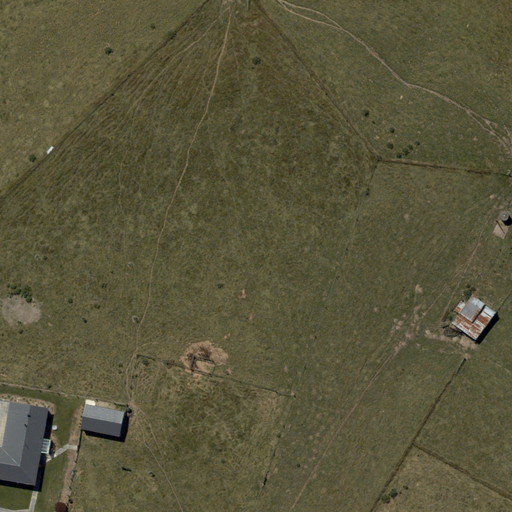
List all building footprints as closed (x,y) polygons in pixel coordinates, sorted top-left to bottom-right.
[(475,342),(495,316),(470,297),(450,323),(475,342)] [(184,387),(178,403),(194,409),(200,393),(184,387)] [(0,489),(35,495),(48,414),(0,406),(0,489)] [(85,416),(80,440),(119,448),(124,424),(85,416)] [(80,511),(90,459),(72,456),(62,511),(80,511)]
